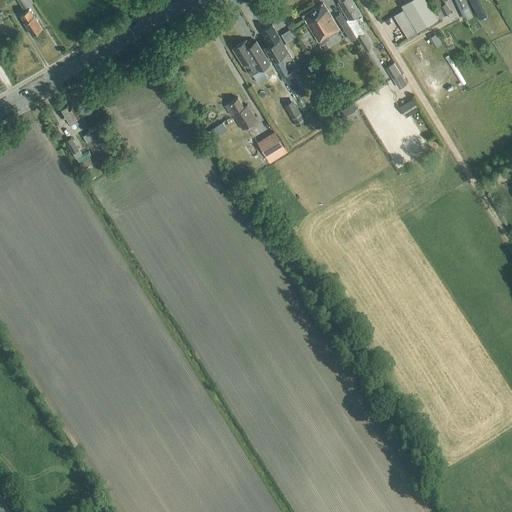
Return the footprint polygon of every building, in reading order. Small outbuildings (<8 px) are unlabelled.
[(17,0),(23,9),(33,2),(31,0),(17,0)] [(349,0),(338,0),(349,17),(346,19),(346,20),(350,27),(365,51),(372,46),(363,32),(362,33),(360,29),(362,28),(357,21),(357,22),(353,15),(358,12),(351,0),(350,1),(349,0)] [(408,37),(438,19),(426,0),(411,0),(402,6),(404,9),(394,16),(408,37)] [(467,5),(465,0),(454,0),(459,9),(467,5)] [(471,2),(474,11),(480,10),(477,0),(471,2)] [(323,3),(302,15),(318,42),(339,29),(323,3)] [(19,16),(23,22),(32,35),(42,28),(41,27),(34,16),(34,15),(33,15),(32,16),(32,15),(30,12),(29,10),(28,10),(24,13),(20,15),(19,16)] [(346,20),(340,24),(344,31),(350,27),(346,20)] [(290,28),(295,38),(306,32),(301,23),(290,28)] [(272,24),(261,31),(269,44),(264,47),(272,61),(273,60),(283,77),(289,73),(279,56),(288,51),(272,24)] [(378,27),(369,29),(371,42),(380,40),(378,27)] [(246,40),(233,48),(242,64),(249,75),(269,62),(256,41),(250,45),(246,40)] [(297,55),(292,57),(296,69),(302,67),(297,55)] [(324,61),(321,66),(329,70),(331,65),(324,61)] [(286,81),(293,94),(303,88),(296,75),(286,81)] [(242,129),(257,120),(247,105),(244,107),(238,97),(225,105),(231,116),(233,114),(242,129)] [(412,99),(399,106),(406,117),(419,109),(412,99)] [(291,101),(284,105),(290,116),(296,126),(305,120),(299,110),(296,105),(293,100),(291,101)] [(342,111),(347,119),(359,111),(354,103),(347,107),(342,111)] [(79,129),(87,125),(81,115),(78,116),(72,104),(69,106),(68,104),(60,108),(68,123),(74,119),(79,129)] [(399,131),(405,140),(414,134),(409,125),(399,131)] [(87,142),(92,139),(103,157),(112,152),(97,127),(83,136),(87,142)] [(275,131),(257,142),(269,162),(287,151),(275,131)] [(79,149),(72,138),(65,141),(72,153),(73,153),(76,158),(82,155),(79,149)] [(89,166),(95,163),(91,156),(80,162),(83,169),(89,166)] [(83,169),(82,169),(89,180),(95,176),(89,166),(83,169)]
